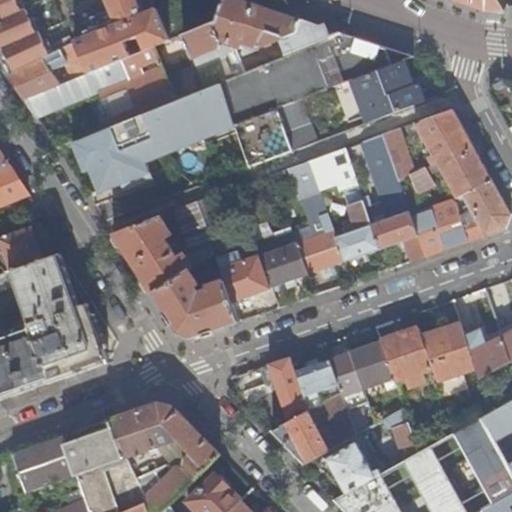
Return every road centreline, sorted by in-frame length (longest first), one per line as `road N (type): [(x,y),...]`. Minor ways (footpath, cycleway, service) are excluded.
road 1 (unknown): [(470,92),(85,232)]
road 2 (residential): [(511,259),(180,373)]
road 3 (residential): [(180,373),(0,95)]
road 4 (residential): [(317,511),(180,373)]
road 5 (residential): [(180,373),(0,436)]
road 6 (residential): [(460,37),(470,92),(511,167)]
